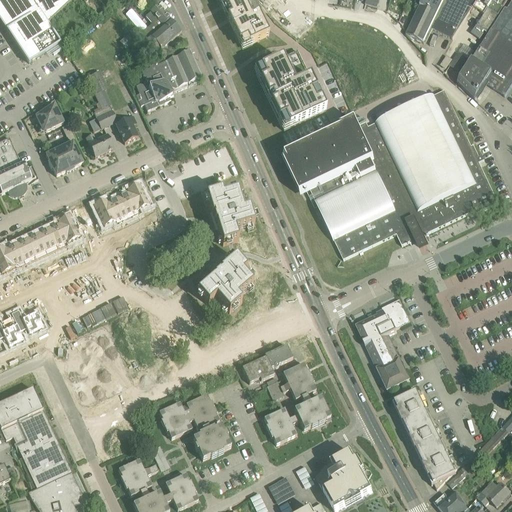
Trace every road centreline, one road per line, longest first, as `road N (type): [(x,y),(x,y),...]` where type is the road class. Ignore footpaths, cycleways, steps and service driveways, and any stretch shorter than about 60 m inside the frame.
road 1 (residential): [(511,177),(485,126),(436,77),(286,150)]
road 2 (secondary): [(188,0),(282,218)]
road 3 (residential): [(237,344),(106,421),(88,450)]
road 4 (residential): [(511,385),(472,397),(409,274)]
road 5 (residential): [(126,291),(145,276),(144,245),(177,229),(180,219),(151,156)]
road 6 (residential): [(0,228),(151,156)]
road 7 (secondary): [(418,511),(346,372)]
road 8 (residential): [(210,511),(345,438)]
